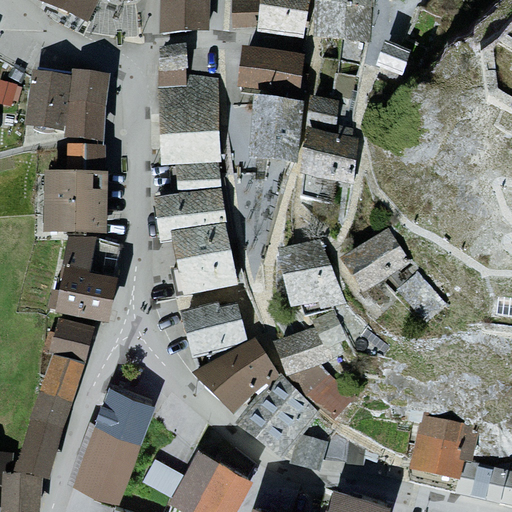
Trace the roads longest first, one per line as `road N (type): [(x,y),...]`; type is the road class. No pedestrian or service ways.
road 1 (residential): [(314,0),(298,159),(264,301),(269,338)]
road 2 (residential): [(131,317),(224,440),(271,467),(400,494)]
road 3 (track): [(264,301),(252,281),(227,162),(221,0)]
road 4 (residential): [(136,71),(131,317)]
road 5 (residential): [(269,338),(331,414),(405,465),(400,494)]
road 6 (residential): [(131,317),(102,362),(50,511)]
road 7 (residential): [(131,317),(244,296),(269,338)]
road 8 (residential): [(8,0),(77,53),(136,71)]
road 9 (track): [(0,157),(62,141),(134,147)]
